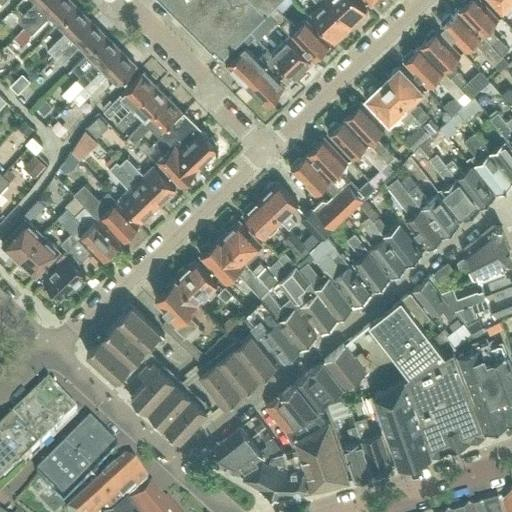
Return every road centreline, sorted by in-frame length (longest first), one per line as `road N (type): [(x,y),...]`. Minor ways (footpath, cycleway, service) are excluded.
road 1 (residential): [(173,461),(502,202)]
road 2 (residential): [(259,149),(49,345)]
road 3 (residential): [(416,0),(259,149)]
road 4 (residential): [(259,149),(166,38),(114,0)]
road 5 (unclassified): [(173,461),(49,345)]
road 6 (residential): [(351,511),(511,459)]
